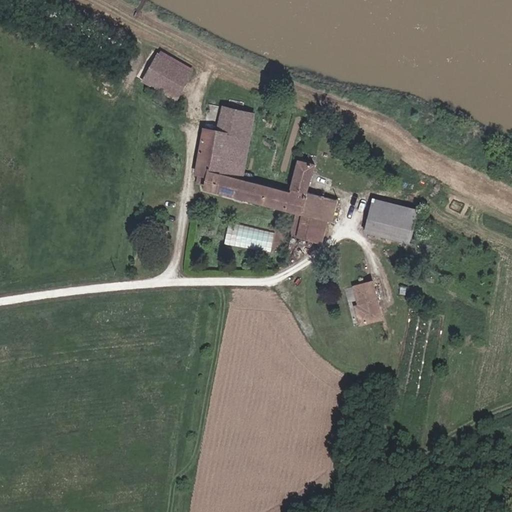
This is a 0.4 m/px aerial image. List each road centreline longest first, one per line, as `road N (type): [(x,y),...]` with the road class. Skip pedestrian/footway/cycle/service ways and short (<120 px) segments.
road 1 (track): [(0,303),(179,277),(275,280),(347,226)]
road 2 (track): [(179,277),(192,137),(212,61)]
